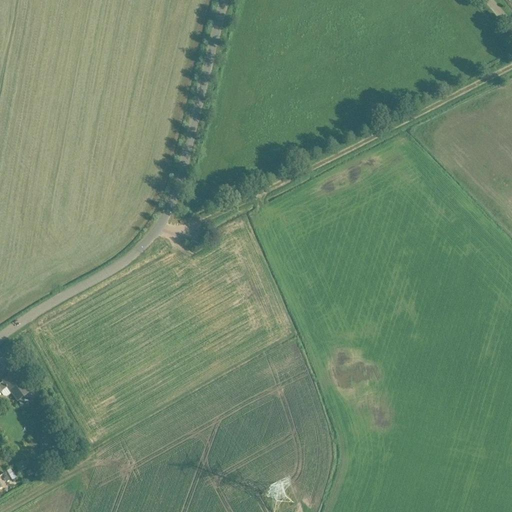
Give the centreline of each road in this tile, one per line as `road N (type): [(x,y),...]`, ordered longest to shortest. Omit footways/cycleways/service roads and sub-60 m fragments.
road 1 (unclassified): [(0,337),(117,266),(157,229),(174,197),(224,0)]
road 2 (track): [(157,229),(173,234),(201,222),(511,65)]
